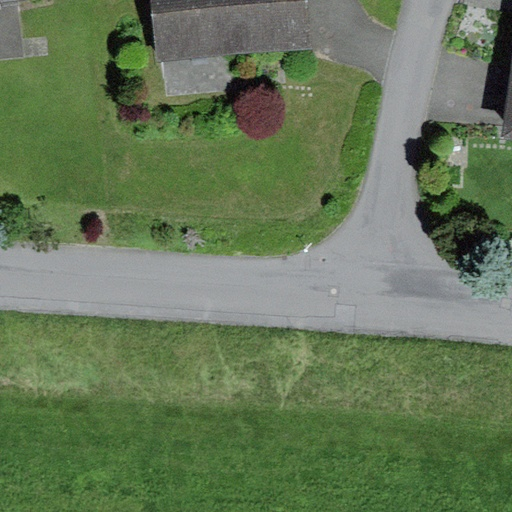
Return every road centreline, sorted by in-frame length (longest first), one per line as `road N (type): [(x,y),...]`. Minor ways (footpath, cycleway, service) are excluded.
road 1 (residential): [(380,301),(0,282)]
road 2 (residential): [(431,0),(398,123),(380,301)]
road 3 (residential): [(511,316),(380,301)]
